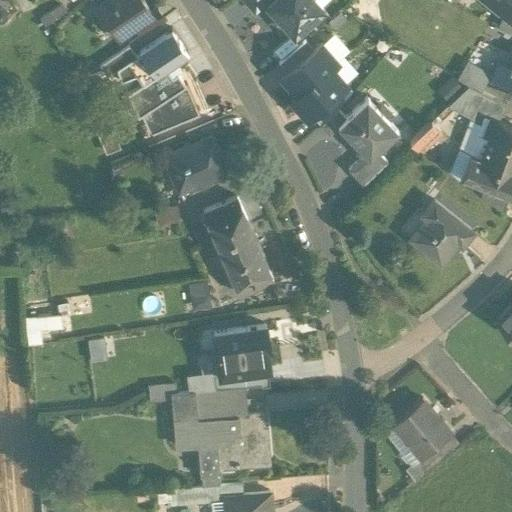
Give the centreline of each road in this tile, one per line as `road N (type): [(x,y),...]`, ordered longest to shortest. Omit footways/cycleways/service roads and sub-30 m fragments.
road 1 (residential): [(348,376),(332,278),(309,209),(193,0)]
road 2 (residential): [(348,376),(413,343),(511,249)]
road 3 (residential): [(354,511),(348,376)]
